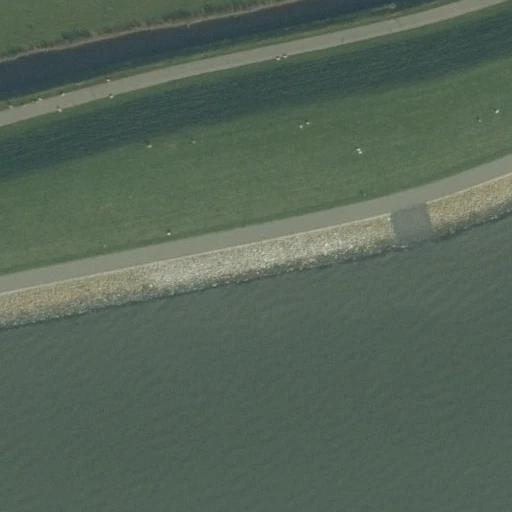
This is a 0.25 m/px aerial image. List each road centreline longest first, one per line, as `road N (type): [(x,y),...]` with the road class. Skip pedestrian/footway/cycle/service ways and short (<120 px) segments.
road 1 (unclassified): [(0,128),(511,0)]
road 2 (unclassified): [(0,301),(375,227),(511,183)]
